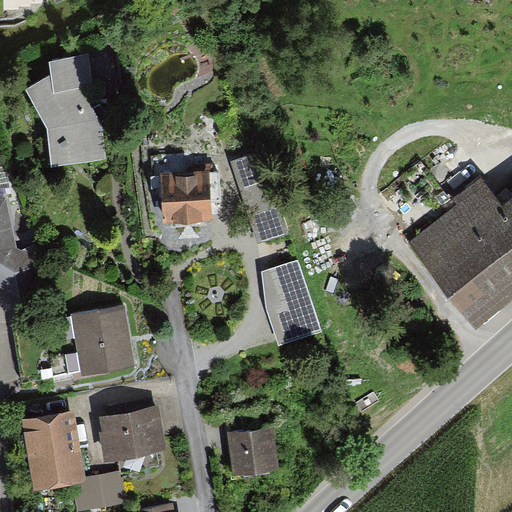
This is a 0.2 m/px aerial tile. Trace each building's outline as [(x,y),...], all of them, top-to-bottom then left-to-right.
[(50,52),(51,65),(26,79),(47,119),(51,160),(106,155),(103,121),(82,84),(93,82),(89,48),(50,52)] [(263,147),(231,157),(258,240),(290,229),(263,147)] [(163,217),(213,214),(210,166),(160,170),(163,217)] [(409,238),(477,322),(511,294),(511,189),(502,197),(481,170),(451,194),(456,201),(409,238)] [(0,194),(0,282),(21,296),(43,261),(18,245),(7,193),(0,194)] [(324,327),(299,255),(269,266),(281,299),(274,302),(287,341),(324,327)] [(127,301),(72,310),(82,371),(137,362),(127,301)] [(159,400),(100,410),(102,425),(99,425),(104,455),(118,453),(121,470),(159,463),(156,446),(166,444),(159,400)] [(74,406),(22,415),(34,484),(77,476),(86,475),(74,406)] [(274,419),(228,425),(233,468),(279,462),(274,419)] [(120,469),(86,475),(77,476),(78,481),(73,482),(78,508),(129,501),(124,476),(121,476),(120,469)] [(140,511),(184,511),(178,511),(175,511),(173,501),(139,506),(140,511)]
